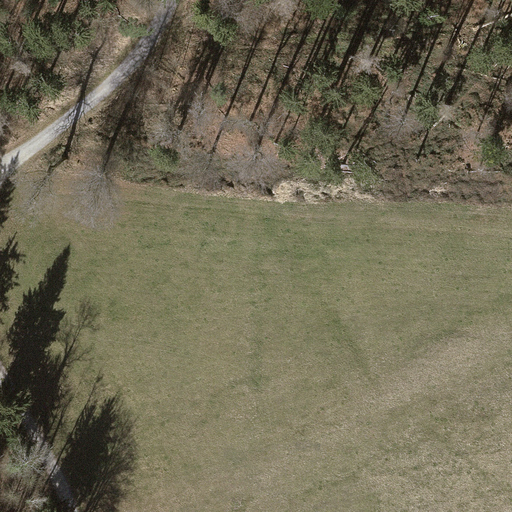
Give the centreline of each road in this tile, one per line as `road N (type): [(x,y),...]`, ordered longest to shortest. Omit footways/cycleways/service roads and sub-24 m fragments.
road 1 (track): [(171,0),(111,85),(0,172)]
road 2 (track): [(0,372),(74,511)]
